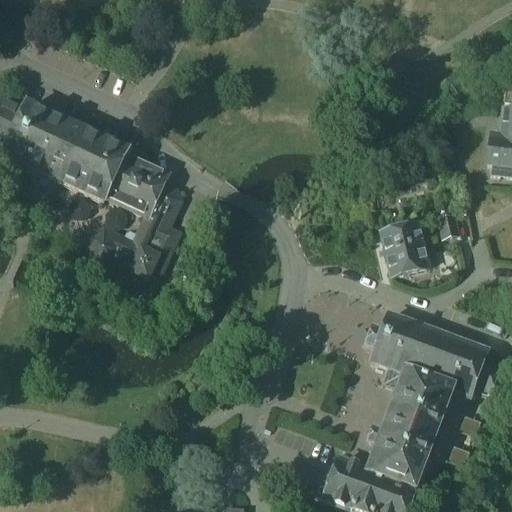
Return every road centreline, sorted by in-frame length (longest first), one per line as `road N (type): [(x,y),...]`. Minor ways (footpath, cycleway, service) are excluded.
road 1 (residential): [(294,279),(289,242),(263,215),(218,192),(128,116)]
road 2 (residential): [(255,494),(249,420),(294,279)]
road 3 (residential): [(294,279),(335,278),(433,317),(458,310),(479,279)]
road 4 (residential): [(0,76),(16,70),(128,116)]
